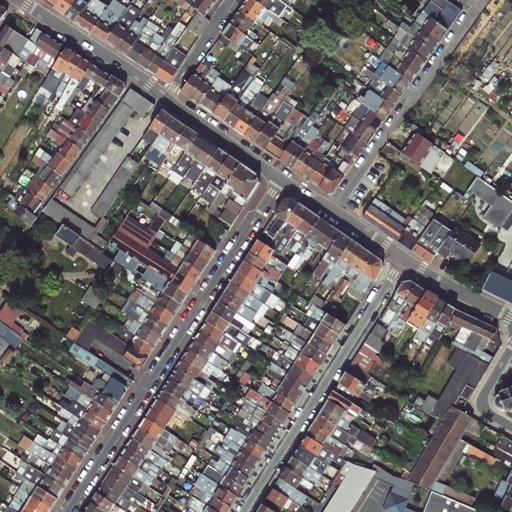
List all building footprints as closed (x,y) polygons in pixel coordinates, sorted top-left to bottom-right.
[(64,16),(76,0),(60,0),(54,8),(64,16)] [(76,0),(64,16),(72,22),(91,0),(76,0)] [(94,0),(91,0),(72,22),(89,34),(107,8),(95,0),(94,0)] [(183,0),(176,0),(176,1),(186,9),(189,4),(183,0)] [(204,17),(215,3),(211,0),(183,0),(189,4),(197,11),(204,17)] [(256,22),(262,26),(269,16),(273,18),(270,22),(280,29),(285,23),(278,18),(253,0),(246,0),(239,10),(256,22)] [(294,12),(278,0),(277,0),(253,0),(278,18),(283,11),(291,16),(294,12)] [(422,12),(414,23),(440,41),(462,10),(449,1),(435,21),(422,12)] [(110,3),(107,8),(89,34),(104,43),(124,12),(110,3)] [(250,31),(256,22),(239,10),(229,24),(262,47),(265,42),(250,31)] [(197,11),(193,18),(206,27),(210,21),(204,17),(197,11)] [(135,19),(124,12),(104,43),(115,50),(135,19)] [(400,28),(404,22),(389,12),(385,18),(390,21),(400,28)] [(151,16),(148,21),(159,28),(162,23),(151,16)] [(193,18),(189,24),(187,28),(199,37),(206,27),(193,18)] [(440,41),(414,23),(407,18),(404,22),(411,27),(407,33),(433,51),(440,41)] [(145,26),(135,19),(115,50),(126,56),(145,26)] [(148,21),(145,26),(126,56),(136,63),(156,33),(159,28),(148,21)] [(174,27),(166,39),(147,70),(155,75),(165,61),(187,28),(189,24),(184,21),(180,28),(181,28),(179,31),(174,27)] [(397,31),(400,28),(390,21),(388,25),(397,31)] [(262,47),(229,24),(222,34),(231,41),(240,47),(254,57),(262,47)] [(25,62),(44,33),(37,29),(29,41),(7,27),(0,37),(0,45),(19,58),(23,61),(25,62)] [(66,47),(44,33),(25,62),(24,65),(23,67),(22,67),(26,69),(29,65),(34,68),(40,58),(53,66),(66,47)] [(166,39),(156,33),(136,63),(147,70),(166,39)] [(407,33),(400,43),(426,61),(433,51),(407,33)] [(228,45),(231,41),(222,34),(218,40),(227,47),(228,45)] [(231,41),(228,45),(237,51),(240,47),(231,41)] [(394,55),(418,72),(426,61),(400,43),(397,48),(401,51),(399,53),(397,51),(394,55)] [(0,45),(0,59),(19,72),(22,67),(23,67),(16,62),(19,58),(0,45)] [(51,92),(64,72),(75,53),(66,47),(53,66),(49,73),(46,78),(41,86),(51,92)] [(62,92),(83,58),(75,53),(64,72),(66,73),(51,96),(44,108),(46,110),(57,94),(56,93),(58,90),(62,92)] [(167,63),(165,61),(155,75),(169,84),(186,57),(180,53),(178,56),(176,54),(172,55),(167,63)] [(304,75),(313,63),(312,63),(302,55),(293,67),(304,75)] [(382,62),(391,68),(411,83),(418,72),(394,55),(390,61),(385,58),(382,62)] [(77,87),(92,64),(83,58),(62,92),(55,103),(60,106),(56,112),(59,114),(77,87)] [(0,71),(7,76),(10,71),(17,75),(19,72),(0,59),(0,71)] [(190,98),(213,66),(204,59),(181,92),(190,98)] [(92,81),(104,89),(104,88),(112,77),(92,64),(77,87),(84,93),(92,81)] [(190,98),(199,104),(219,76),(222,73),(213,66),(190,98)] [(411,83),(391,68),(382,80),(383,80),(383,81),(402,95),(411,83)] [(323,70),(318,76),(332,86),(337,80),(323,70)] [(9,77),(7,76),(0,71),(0,84),(1,86),(5,81),(6,82),(9,77)] [(394,106),(402,95),(383,81),(383,80),(382,80),(370,71),(367,76),(377,83),(371,90),(394,106)] [(223,122),(250,85),(254,79),(244,72),(235,84),(231,90),(213,114),(223,122)] [(219,76),(199,104),(213,114),(231,90),(228,87),(222,83),(224,80),(219,76)] [(124,85),(112,77),(104,88),(109,92),(100,104),(110,110),(125,89),(124,85)] [(223,122),(234,129),(263,89),(267,82),(260,77),(253,87),(250,85),(223,122)] [(265,151),(295,108),(286,101),(292,92),(285,87),(279,96),(274,93),(272,96),(244,136),(265,151)] [(127,105),(136,93),(130,89),(121,101),(127,105)] [(263,89),(234,129),(244,136),(272,96),(263,89)] [(357,100),(385,119),(394,106),(371,90),(370,89),(365,96),(359,92),(354,98),(357,100)] [(132,109),(141,96),(136,93),(127,105),(132,109)] [(41,112),(44,108),(51,96),(49,94),(38,110),(41,112)] [(138,112),(146,100),(141,96),(132,109),(138,112)] [(86,114),(100,124),(110,110),(100,104),(98,102),(96,101),(91,97),(84,107),(81,105),(79,109),(86,114)] [(144,116),(152,104),(146,100),(138,112),(144,116)] [(385,119),(357,100),(351,108),(356,111),(353,116),(376,132),(385,119)] [(121,102),(117,107),(129,116),(133,110),(121,102)] [(129,116),(117,107),(113,112),(125,121),(129,116)] [(265,151),(279,160),(310,118),(295,108),(265,151)] [(152,146),(171,117),(162,111),(148,132),(142,140),(152,146)] [(113,113),(110,117),(122,126),(125,121),(113,112),(113,113)] [(90,137),(100,124),(86,114),(76,127),(90,137)] [(310,118),(279,160),(285,165),(313,126),(318,119),(312,115),(310,118)] [(340,126),(353,135),(367,145),(376,132),(353,116),(347,125),(343,123),(340,126)] [(110,117),(105,123),(117,132),(122,126),(110,117)] [(171,117),(152,146),(158,150),(168,157),(187,128),(171,117)] [(102,129),(114,137),(117,132),(105,123),(103,126),(102,129)] [(81,150),(90,137),(76,127),(72,124),(63,137),(67,140),(81,150)] [(291,169),(313,139),(319,131),(313,126),(285,165),(291,169)] [(198,135),(187,128),(168,157),(163,164),(174,171),(198,135)] [(102,129),(98,134),(110,142),(114,137),(102,129)] [(430,174),(445,153),(416,133),(401,153),(430,174)] [(110,142),(98,134),(94,139),(106,148),(110,142)] [(185,178),(209,143),(198,135),(174,171),(185,178)] [(353,135),(343,148),(358,158),(367,145),(353,135)] [(320,144),(313,139),(291,169),(300,175),(322,145),(327,137),(326,136),(320,144)] [(102,153),(106,148),(94,139),(94,140),(90,145),(102,153)] [(81,150),(67,140),(57,152),(72,163),(81,150)] [(62,176),(72,163),(57,152),(53,158),(44,151),(49,145),(43,141),(34,155),(44,163),(62,176)] [(192,188),(219,149),(209,143),(185,178),(190,182),(187,186),(192,189),(192,188)] [(336,143),(326,157),(309,181),(319,188),(335,166),(334,165),(338,159),(334,155),(336,153),(338,150),(341,146),(336,143)] [(102,153),(90,145),(86,150),(98,158),(102,153)] [(326,148),(322,145),(300,175),(309,181),(326,157),(322,154),(326,148)] [(344,159),(342,161),(351,167),(358,158),(343,148),(341,152),(338,150),(336,153),(344,159)] [(192,188),(203,195),(229,157),(219,149),(192,188)] [(94,164),(98,158),(86,150),(84,152),(82,156),(94,164)] [(90,170),(94,164),(82,156),(78,161),(90,170)] [(212,205),(240,164),(229,157),(203,195),(201,198),(212,205)] [(139,165),(128,158),(125,163),(136,170),(139,165)] [(333,193),(351,167),(342,161),(338,159),(334,165),(335,166),(319,188),(328,194),(333,193)] [(86,175),(90,170),(78,161),(74,167),(86,175)] [(62,176),(44,163),(37,172),(27,165),(25,168),(53,188),(62,176)] [(133,175),(136,170),(125,163),(122,168),(133,175)] [(172,173),(174,171),(163,164),(161,166),(172,173)] [(257,176),(240,164),(212,205),(208,212),(214,216),(218,210),(217,209),(225,196),(229,199),(225,207),(227,208),(220,219),(231,227),(259,184),(257,176)] [(82,181),(86,175),(74,167),(70,172),(82,181)] [(43,202),(53,188),(25,168),(22,174),(28,178),(30,175),(33,177),(25,188),(43,202)] [(129,181),(133,175),(122,168),(118,174),(129,181)] [(66,178),(78,186),(82,181),(70,172),(66,178)] [(125,186),(129,181),(118,174),(114,179),(125,186)] [(511,201),(476,176),(467,188),(490,205),(482,216),(492,224),(493,226),(501,225),(511,209),(511,201)] [(74,191),(78,186),(66,178),(63,183),(74,191)] [(122,191),(125,186),(114,179),(111,184),(122,191)] [(74,191),(63,183),(58,189),(70,197),(74,191)] [(118,197),(122,191),(111,184),(107,190),(118,197)] [(15,201),(33,215),(43,202),(25,188),(20,195),(12,189),(9,194),(16,199),(15,201)] [(114,203),(118,197),(107,190),(103,195),(114,203)] [(37,217),(33,215),(15,201),(16,199),(9,194),(3,203),(30,227),(37,217)] [(110,208),(114,203),(103,195),(99,201),(110,208)] [(142,203),(149,208),(151,204),(141,196),(138,201),(142,203)] [(284,201),(258,241),(270,248),(298,204),(291,199),(284,201)] [(379,229),(392,210),(375,199),(362,217),(379,229)] [(52,218),(60,206),(50,200),(42,212),(52,218)] [(95,207),(106,214),(110,208),(99,201),(95,207)] [(134,215),(142,203),(138,201),(130,212),(134,215)] [(457,203),(448,217),(457,223),(466,209),(457,203)] [(163,211),(151,204),(149,208),(160,215),(163,211)] [(309,212),(298,204),(270,248),(258,241),(255,246),(271,256),(274,251),(281,256),(309,212)] [(413,218),(396,241),(411,251),(432,221),(436,215),(421,205),(413,218)] [(58,222),(66,211),(60,206),(52,218),(58,222)] [(106,214),(95,207),(91,212),(102,220),(106,214)] [(404,218),(392,210),(379,229),(396,241),(413,218),(407,214),(404,218)] [(72,215),(66,211),(58,222),(58,223),(62,226),(64,227),(72,215)] [(292,262),(320,219),(309,212),(281,256),(292,262)] [(70,230),(78,219),(72,215),(64,227),(70,230)] [(128,216),(110,243),(157,275),(188,295),(195,284),(178,272),(180,270),(170,264),(149,250),(155,241),(162,231),(169,221),(160,215),(149,230),(128,216)] [(84,223),(78,219),(70,230),(76,234),(84,223)] [(307,262),(330,226),(320,219),(292,262),(289,267),(288,269),(293,272),(302,259),(307,262)] [(165,233),(172,223),(169,221),(162,231),(165,233)] [(437,252),(450,234),(432,221),(411,251),(429,264),(437,252)] [(81,238),(89,227),(84,223),(76,234),(81,238)] [(125,268),(87,242),(81,238),(76,234),(70,230),(64,227),(62,226),(56,236),(70,245),(65,251),(71,255),(76,249),(96,263),(96,262),(118,277),(122,271),(125,268)] [(311,273),(314,275),(341,233),(330,226),(307,262),(315,267),(311,273)] [(87,242),(95,231),(89,227),(81,238),(87,242)] [(480,245),(454,227),(450,234),(437,252),(446,258),(451,251),(467,262),(480,245)] [(184,246),(209,263),(215,252),(204,244),(181,229),(180,229),(177,233),(188,240),(184,246)] [(215,252),(228,232),(225,230),(216,242),(209,237),(204,244),(215,252)] [(332,263),(336,266),(352,241),(341,233),(314,275),(322,280),(332,263)] [(20,239),(15,235),(4,251),(9,256),(20,239)] [(339,285),(362,248),(352,241),(336,266),(324,285),(329,288),(331,284),(333,281),(339,285)] [(184,246),(177,256),(202,273),(209,263),(184,246)] [(271,256),(255,246),(250,253),(281,274),(283,271),(285,273),(288,269),(289,267),(271,256)] [(373,255),(362,248),(339,285),(337,288),(332,296),(343,303),(344,301),(341,299),(347,289),(350,291),(353,286),(373,255)] [(177,256),(169,251),(165,256),(172,261),(170,264),(180,270),(178,272),(195,284),(202,273),(177,256)] [(250,253),(245,262),(279,283),(282,278),(280,276),(281,274),(250,253)] [(381,261),(373,255),(353,286),(366,294),(382,268),(381,261)] [(279,283),(245,262),(238,272),(268,291),(281,299),(283,294),(277,290),(280,284),(279,283)] [(126,273),(122,271),(118,277),(117,278),(121,281),(126,273)] [(268,291),(238,272),(231,283),(260,302),(268,291)] [(511,284),(489,273),(479,289),(511,305),(511,284)] [(158,285),(156,288),(181,305),(188,295),(157,275),(153,282),(158,285)] [(121,281),(117,278),(110,289),(114,291),(121,281)] [(386,323),(390,326),(416,285),(409,281),(402,283),(381,317),(388,321),(386,323)] [(272,309),(260,302),(231,283),(224,294),(243,305),(257,314),(260,310),(268,315),(272,309)] [(103,299),(106,294),(93,285),(83,299),(97,308),(103,299)] [(396,339),(406,324),(426,292),(416,285),(390,326),(394,328),(390,335),(396,339)] [(181,305),(156,288),(152,286),(145,297),(174,316),(181,305)] [(366,294),(353,286),(350,291),(349,293),(361,301),(366,294)] [(426,292),(406,324),(417,331),(437,298),(426,292)] [(240,309),(243,305),(224,294),(219,303),(256,326),(259,321),(240,309)] [(323,311),(327,303),(317,296),(312,304),(316,307),(323,311)] [(174,316),(145,297),(138,307),(168,327),(174,316)] [(447,305),(437,298),(417,331),(411,342),(422,348),(424,345),(447,305)] [(104,307),(107,302),(103,299),(97,308),(96,310),(103,315),(107,309),(104,307)] [(249,337),(256,326),(219,303),(212,313),(249,337)] [(447,305),(424,345),(429,348),(436,337),(438,338),(440,334),(455,309),(447,305)] [(161,337),(168,327),(138,307),(134,314),(140,318),(137,322),(161,337)] [(346,326),(323,311),(316,307),(310,317),(340,336),(346,326)] [(96,325),(103,315),(96,310),(89,320),(96,325)] [(477,319),(456,310),(451,321),(462,327),(457,338),(462,341),(461,344),(462,345),(464,341),(466,342),(477,319)] [(206,322),(239,343),(243,337),(248,339),(249,337),(212,313),(206,322)] [(340,336),(310,317),(307,316),(304,321),(307,323),(304,327),(306,328),(333,346),(340,336)] [(466,342),(464,346),(475,351),(477,347),(483,336),(499,343),(497,329),(477,319),(466,342)] [(89,320),(74,342),(87,350),(94,338),(98,340),(104,330),(96,325),(89,320)] [(129,331),(154,348),(161,337),(137,322),(136,321),(129,331)] [(238,345),(239,343),(206,322),(200,331),(229,349),(230,346),(222,341),(225,337),(238,345)] [(0,332),(0,337),(10,344),(15,348),(22,339),(5,326),(0,332)] [(129,331),(121,326),(117,333),(121,335),(120,336),(133,345),(131,348),(148,358),(154,348),(129,331)] [(327,356),(333,346),(306,328),(299,338),(327,356)] [(370,334),(381,341),(385,334),(374,328),(370,334)] [(114,337),(104,330),(98,340),(137,366),(143,365),(148,358),(131,348),(129,346),(127,348),(113,339),(114,337)] [(229,349),(200,331),(194,340),(223,358),(229,362),(235,353),(229,349)] [(385,343),(381,341),(370,334),(364,344),(376,352),(379,353),(385,343)] [(327,356),(299,338),(295,336),(292,341),(296,344),(307,351),(304,355),(321,366),(327,356)] [(0,346),(6,350),(10,344),(0,337),(0,346)] [(432,350),(438,338),(436,337),(429,348),(432,350)] [(194,340),(188,350),(217,368),(223,358),(194,340)] [(87,350),(74,342),(68,351),(97,370),(97,369),(114,380),(104,396),(118,405),(125,394),(123,392),(126,388),(128,389),(133,381),(87,350)] [(293,348),(304,355),(307,351),(296,344),(293,348)] [(374,355),(376,352),(364,344),(358,353),(375,363),(379,358),(374,355)] [(475,351),(473,355),(476,356),(481,350),(477,347),(475,351)] [(314,376),(321,366),(304,355),(293,348),(290,353),(301,361),(298,365),(314,376)] [(466,383),(475,388),(493,357),(481,350),(476,356),(473,355),(468,353),(467,354),(459,349),(449,365),(457,370),(438,401),(428,395),(424,402),(418,398),(414,404),(430,414),(444,423),(432,443),(426,452),(412,474),(408,481),(432,491),(470,507),(473,498),(434,481),(437,476),(454,449),(458,451),(461,447),(493,465),(497,459),(490,456),(474,447),(460,439),(466,429),(472,419),(464,414),(463,409),(455,404),(465,385),(466,383)] [(217,368),(188,350),(182,359),(211,377),(212,374),(205,370),(207,367),(214,371),(217,368)] [(279,354),(287,358),(298,365),(301,361),(290,353),(289,355),(282,350),(279,354)] [(357,355),(374,366),(375,363),(358,353),(357,355)] [(368,375),(374,366),(357,355),(351,364),(368,375)] [(291,376),(308,386),(314,376),(298,365),(287,358),(283,364),(294,371),(291,376)] [(182,359),(176,368),(205,386),(206,384),(211,377),(182,359)] [(288,381),(285,385),(302,396),(308,386),(291,376),(280,369),(271,363),(268,368),(273,371),(280,376),(288,381)] [(280,369),(291,376),(294,371),(283,364),(280,369)] [(368,375),(351,364),(339,383),(371,404),(382,411),(383,409),(386,411),(387,408),(378,402),(375,400),(379,394),(381,396),(387,387),(368,375)] [(170,379),(189,391),(204,401),(207,396),(211,390),(209,389),(205,386),(176,368),(170,379)] [(246,373),(242,371),(236,380),(240,383),(240,382),(246,373)] [(270,375),(285,385),(288,381),(280,376),(273,371),(270,375)] [(226,380),(229,376),(224,372),(221,376),(226,380)] [(240,382),(246,386),(252,377),(246,373),(240,382)] [(279,394),(296,405),(302,396),(285,385),(270,375),(266,373),(263,378),(281,391),(279,394)] [(204,401),(189,391),(170,379),(163,389),(197,412),(204,401)] [(511,380),(503,389),(503,392),(499,393),(500,395),(497,396),(495,398),(495,402),(496,405),(497,407),(501,408),(504,408),(506,415),(511,418),(511,380)] [(104,396),(86,384),(83,388),(74,382),(70,387),(82,395),(112,414),(118,405),(104,396)] [(339,383),(334,392),(366,413),(371,404),(339,383)] [(474,390),(465,385),(455,404),(463,409),(474,390)] [(290,414),(296,405),(279,394),(266,386),(263,389),(265,390),(262,396),(290,414)] [(163,389),(157,399),(175,410),(189,419),(191,415),(194,417),(197,412),(163,389)] [(290,414),(262,396),(252,390),(246,399),(284,423),(290,414)] [(334,392),(328,400),(350,414),(361,421),(363,418),(369,422),(373,417),(366,413),(334,392)] [(106,423),(112,414),(82,395),(76,404),(79,406),(106,423)] [(279,433),(284,423),(246,399),(245,398),(243,401),(248,404),(244,411),(279,433)] [(163,429),(175,410),(157,399),(145,418),(163,429)] [(100,432),(106,423),(79,406),(77,409),(67,403),(62,400),(58,405),(63,408),(100,432)] [(345,421),(350,414),(328,400),(319,415),(357,439),(375,451),(383,438),(377,434),(373,439),(345,421)] [(94,442),(100,432),(63,408),(60,412),(73,421),(70,426),(94,442)] [(250,427),(273,442),(279,433),(244,411),(239,408),(236,413),(252,423),(250,427)] [(312,425),(344,445),(347,441),(353,445),(357,439),(319,415),(312,425)] [(138,429),(156,440),(189,462),(193,455),(196,450),(163,429),(145,418),(138,429)] [(239,428),(236,432),(267,451),(273,442),(250,427),(238,420),(235,425),(237,426),(239,428)] [(63,435),(88,451),(94,442),(70,426),(69,425),(63,435)] [(306,436),(342,459),(349,448),(344,445),(312,425),(306,436)] [(132,438),(160,456),(164,451),(153,444),(156,440),(138,429),(132,438)] [(234,443),(261,460),(267,451),(236,432),(234,430),(232,429),(229,434),(236,439),(234,443)] [(474,447),(479,438),(466,429),(460,439),(474,447)] [(213,434),(208,431),(204,437),(209,440),(213,434)] [(83,460),(88,451),(63,435),(61,434),(55,442),(83,460)] [(226,438),(234,443),(236,439),(229,434),(226,438)] [(77,470),(83,460),(55,442),(52,440),(51,443),(40,436),(35,443),(43,448),(77,470)] [(299,446),(334,468),(337,464),(341,467),(345,461),(342,459),(306,436),(299,446)] [(495,447),(511,456),(511,441),(502,436),(495,447)] [(205,450),(211,441),(209,440),(204,437),(199,446),(205,450)] [(166,460),(160,456),(132,438),(126,447),(155,465),(157,461),(163,465),(166,460)] [(255,470),(261,460),(234,443),(226,438),(223,443),(224,444),(221,448),(255,470)] [(299,446),(292,457),(322,475),(326,469),(336,475),(338,471),(334,468),(299,446)] [(155,465),(126,447),(120,457),(154,478),(160,469),(155,465)] [(511,456),(495,447),(490,456),(497,459),(511,468),(511,456)] [(77,470),(43,448),(40,453),(32,448),(29,452),(40,459),(71,479),(77,470)] [(220,460),(250,479),(255,470),(221,448),(218,454),(222,456),(220,460)] [(20,460),(22,461),(65,488),(71,479),(40,459),(36,464),(23,455),(20,460)] [(187,465),(192,468),(198,458),(193,455),(189,462),(187,465)] [(149,488),(154,478),(120,457),(114,466),(132,477),(134,474),(145,481),(143,484),(149,488)] [(322,475),(292,457),(286,468),(318,488),(325,493),(328,487),(318,481),(322,475)] [(244,488),(250,479),(220,460),(214,469),(244,488)] [(30,472),(25,479),(57,500),(65,488),(22,461),(19,465),(30,472)] [(323,511),(348,511),(374,471),(371,469),(353,466),(345,461),(341,467),(338,471),(346,476),(323,511)] [(378,471),(380,468),(374,464),(371,469),(374,471),(377,473),(378,471)] [(132,477),(114,466),(108,475),(126,486),(128,483),(139,490),(137,493),(143,497),(149,488),(143,484),(132,477)] [(244,488),(214,469),(211,467),(208,472),(205,470),(202,474),(238,497),(244,488)] [(279,478),(296,489),(299,484),(310,491),(315,493),(318,488),(286,468),(279,478)] [(392,479),(394,476),(393,476),(380,468),(378,471),(392,479)] [(511,511),(511,472),(507,482),(503,480),(491,503),(511,511)] [(21,489),(51,509),(57,500),(25,479),(19,474),(17,477),(25,483),(21,489)] [(231,508),(238,497),(202,474),(195,485),(231,508)] [(103,484),(133,503),(136,499),(143,504),(147,499),(143,497),(137,493),(126,486),(108,475),(103,484)] [(272,489),(294,502),(301,492),(296,489),(279,478),(272,489)] [(133,511),(136,505),(133,503),(103,484),(96,494),(124,511),(128,511),(131,509),(133,511)] [(301,492),(307,496),(310,491),(299,484),(296,489),(301,492)] [(191,496),(216,511),(228,511),(231,508),(195,485),(192,490),(194,491),(191,496)] [(36,511),(49,511),(51,509),(21,489),(15,498),(36,511)] [(302,511),(305,509),(294,502),(272,489),(266,499),(282,509),(287,511),(302,511)] [(424,511),(429,502),(450,511),(475,511),(476,509),(470,507),(432,491),(422,511),(424,511)] [(91,503),(104,511),(124,511),(96,494),(91,503)] [(216,511),(191,496),(185,505),(190,509),(195,511),(216,511)] [(36,511),(15,498),(9,507),(9,508),(15,511),(36,511)] [(257,511),(280,511),(282,509),(266,499),(257,511)] [(450,511),(429,502),(424,511),(450,511)] [(84,511),(104,511),(91,503),(84,511)]
